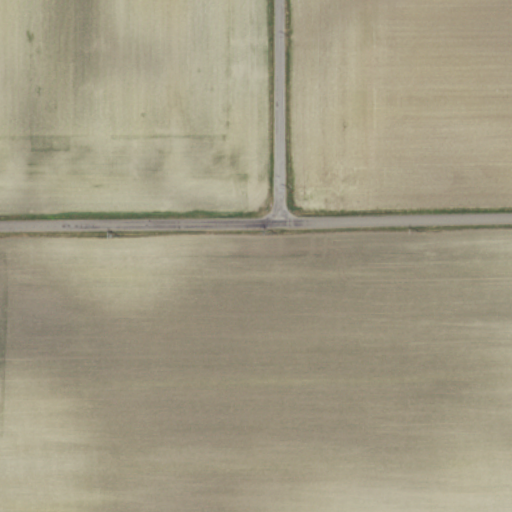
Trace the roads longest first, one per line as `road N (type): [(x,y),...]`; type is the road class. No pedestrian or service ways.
road 1 (residential): [(0,225),(511,219)]
road 2 (residential): [(280,222),(279,0)]
